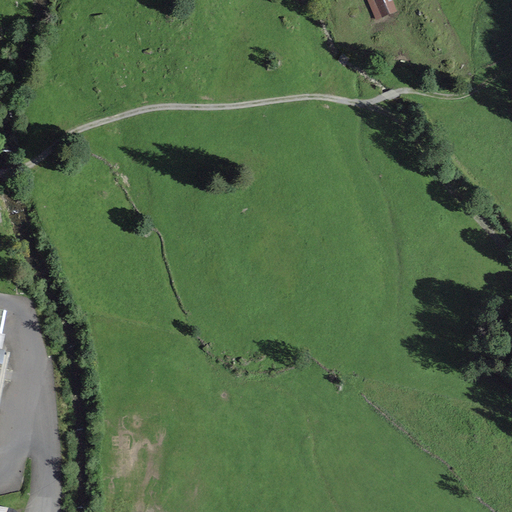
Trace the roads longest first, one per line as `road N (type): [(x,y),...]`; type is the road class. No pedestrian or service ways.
road 1 (track): [(0,175),(76,133),(141,112),(306,98),(354,104)]
road 2 (track): [(354,104),(384,120),(446,203),(511,272)]
road 3 (track): [(354,104),(389,89),(440,100),(469,94),(511,69)]
road 4 (unknown): [(0,404),(21,409),(42,429),(39,511)]
